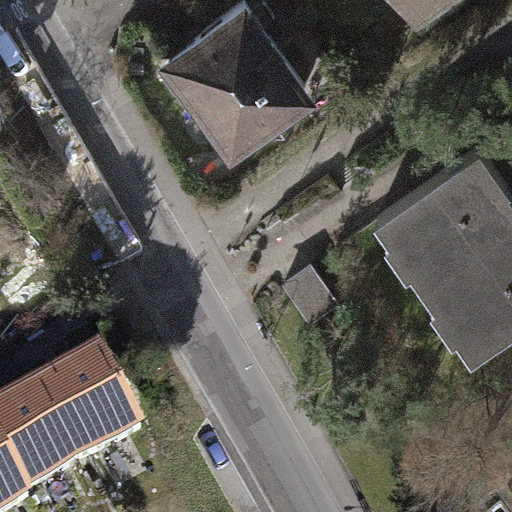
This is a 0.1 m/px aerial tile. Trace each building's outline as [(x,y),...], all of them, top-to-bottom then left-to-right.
[(239,0),(168,51),(165,71),(192,108),(206,97),(235,136),(305,85),(243,0),(239,0)] [(511,202),(470,143),(368,214),(463,349),(511,315),(511,202)] [(290,273),(311,315),(338,301),(317,260),(290,273)] [(97,355),(37,388),(77,461),(137,428),(97,355)] [(0,460),(18,493),(77,461),(37,388),(0,408),(0,460)] [(0,460),(0,509),(21,498),(18,493),(0,460)]
